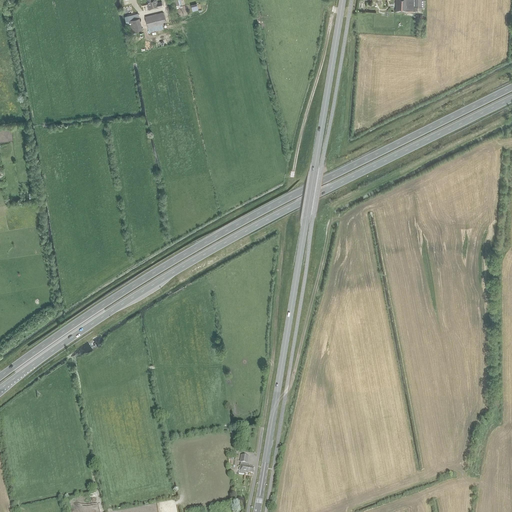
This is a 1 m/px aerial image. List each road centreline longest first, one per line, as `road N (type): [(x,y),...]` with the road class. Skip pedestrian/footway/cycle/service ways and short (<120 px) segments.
road 1 (trunk): [(0,389),(180,268),(511,99)]
road 2 (trunk): [(511,87),(210,239),(0,376)]
road 3 (tertiary): [(257,511),(342,0)]
